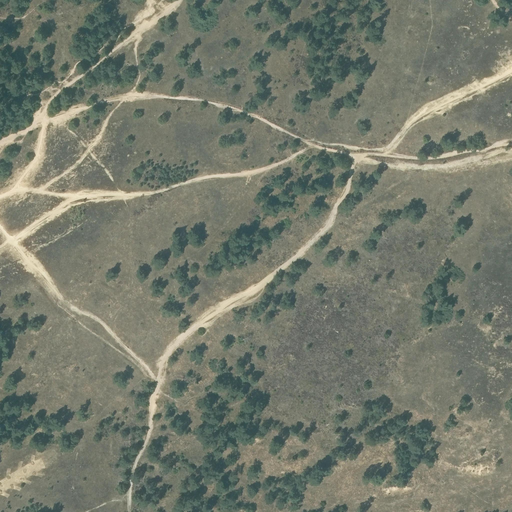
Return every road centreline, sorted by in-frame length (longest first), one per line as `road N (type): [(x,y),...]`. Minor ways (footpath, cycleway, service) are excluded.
road 1 (track): [(0,140),(111,96),(138,94),(218,103),(314,146),(359,155),(426,158),(511,144)]
road 2 (track): [(0,230),(159,386),(133,469),(129,511)]
road 3 (track): [(359,155),(330,222),(173,346),(159,386)]
road 4 (track): [(19,186),(78,198),(159,191),(256,172),(314,146)]
road 5 (track): [(181,0),(147,26),(130,27),(50,97)]
